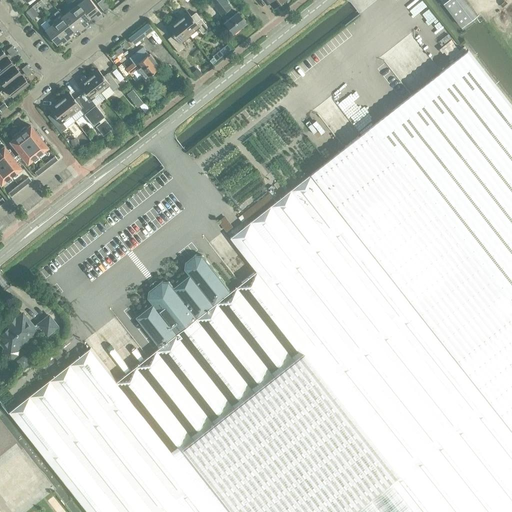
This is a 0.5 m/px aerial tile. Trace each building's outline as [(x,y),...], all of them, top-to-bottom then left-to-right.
[(67,6),(84,27),(88,24),(86,21),(90,17),(76,0),(71,0),(66,5),(67,6)] [(76,0),(90,17),(95,13),(97,16),(101,13),(91,0),(76,0)] [(105,0),(100,0),(97,3),(104,12),(110,6),(105,0)] [(224,21),(233,33),(245,23),(236,11),(233,13),(230,9),(232,7),(226,0),(208,0),(221,16),(224,13),(228,18),(224,21)] [(467,0),(448,0),(444,3),(463,27),(479,15),(467,0)] [(57,10),(74,31),(78,27),(80,30),(84,27),(67,6),(64,8),(67,11),(62,16),(57,10)] [(49,17),(67,40),(71,37),(69,34),(74,31),(57,10),(49,17)] [(177,19),(190,35),(198,28),(202,33),(209,28),(198,15),(193,19),(187,11),(177,19)] [(64,43),(67,40),(49,17),(50,19),(48,22),(50,25),(45,29),(56,44),(61,40),(64,43)] [(181,42),(190,35),(177,19),(167,27),(173,34),(167,38),(178,52),(185,47),(181,42)] [(148,23),(129,38),(134,44),(146,35),(148,37),(151,34),(149,32),(153,29),(148,23)] [(120,46),(110,54),(114,59),(124,51),(120,46)] [(145,78),(160,66),(150,52),(149,53),(143,46),(129,57),(132,62),(125,68),(129,73),(137,67),(145,78)] [(511,511),(511,105),(468,50),(441,71),(312,173),(231,237),(257,270),(231,291),(160,347),(117,381),(91,347),(10,411),(89,511),(511,511)] [(0,75),(14,65),(6,55),(0,60),(0,75)] [(213,56),(209,59),(213,65),(217,61),(213,56)] [(0,81),(5,87),(21,74),(14,65),(0,75),(0,81)] [(116,68),(112,72),(119,81),(124,78),(116,68)] [(197,68),(192,72),(196,78),(202,73),(197,68)] [(88,77),(101,93),(109,86),(113,91),(119,86),(110,74),(105,78),(98,69),(88,77)] [(21,74),(5,87),(13,97),(29,84),(21,74)] [(107,117),(98,105),(97,106),(92,100),(101,93),(88,77),(77,85),(85,94),(80,97),(100,122),(107,117)] [(132,89),(126,93),(137,107),(143,103),(132,89)] [(84,114),(94,127),(100,122),(80,97),(76,101),(69,92),(59,100),(72,116),(80,109),(84,114)] [(56,117),(51,120),(61,132),(67,127),(63,123),(72,116),(59,100),(49,108),(56,117)] [(111,128),(105,120),(100,123),(107,132),(111,128)] [(107,132),(100,123),(96,126),(103,135),(107,132)] [(19,131),(38,155),(48,147),(30,125),(27,127),(26,126),(19,131)] [(38,155),(19,131),(12,137),(13,138),(10,141),(28,163),(38,155)] [(79,139),(72,141),(74,147),(81,145),(79,139)] [(0,147),(0,161),(11,176),(21,168),(4,146),(1,148),(0,147)] [(11,176),(0,161),(0,182),(1,184),(11,176)] [(225,216),(219,221),(226,231),(233,226),(225,216)] [(160,347),(231,291),(202,255),(195,254),(186,262),(185,269),(190,275),(174,287),(169,281),(162,280),(161,281),(157,281),(151,286),(150,289),(149,291),(148,298),(153,304),(136,317),(160,347)] [(9,323),(8,324),(5,327),(3,327),(0,328),(0,340),(5,348),(4,349),(3,352),(8,357),(10,358),(16,353),(16,351),(13,347),(27,336),(29,338),(41,328),(46,335),(57,326),(49,315),(38,324),(34,328),(24,315),(17,321),(15,318),(14,319),(15,319),(9,324),(9,323)]
